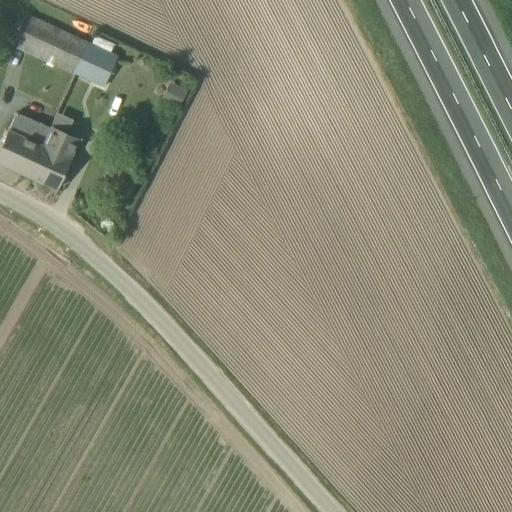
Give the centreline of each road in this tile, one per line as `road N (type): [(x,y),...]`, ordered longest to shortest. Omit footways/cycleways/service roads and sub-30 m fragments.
road 1 (unclassified): [(332,511),(103,271),(0,194)]
road 2 (motorway): [(405,0),(511,212)]
road 3 (motorway): [(511,117),(451,0)]
